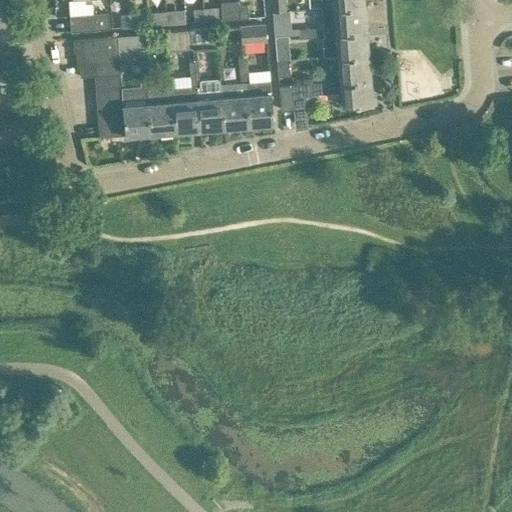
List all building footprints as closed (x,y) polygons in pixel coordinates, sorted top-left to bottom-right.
[(239,5),(238,0),(221,1),(222,19),(240,18),(239,5)] [(271,0),(272,11),(285,9),(284,0),(271,0)] [(322,31),(366,27),(364,3),(321,6),(322,19),(323,26),(322,27),(322,31)] [(247,4),(239,5),(240,18),(248,17),(247,4)] [(202,7),(203,20),(213,19),(212,6),(202,7)] [(193,8),(194,21),(203,20),(202,7),(193,8)] [(156,11),(157,23),(167,23),(166,10),(156,11)] [(166,10),(167,23),(176,22),(175,10),(166,10)] [(107,12),(92,13),(93,29),(109,28),(107,12)] [(139,12),(129,13),(130,26),(140,25),(139,12)] [(92,13),(90,13),(70,14),(71,31),(93,29),(92,13)] [(120,14),(121,27),(130,26),(129,13),(120,14)] [(265,22),(240,24),(241,42),(252,42),(266,40),(265,22)] [(204,43),(215,42),(214,27),(202,28),(190,29),(191,48),(192,47),(193,60),(189,61),(190,73),(199,73),(196,44),(204,43)] [(322,27),(308,28),(309,37),(323,36),(324,44),(325,55),(338,54),(368,52),(366,27),(322,31),(322,27)] [(298,38),(309,37),(308,28),(298,29),(298,33),(298,38)] [(191,48),(190,29),(166,31),(168,49),(191,48)] [(142,33),(116,35),(117,48),(118,60),(144,58),(142,33)] [(117,48),(116,35),(113,35),(93,37),(73,38),(74,51),(76,51),(117,48)] [(118,60),(117,48),(76,51),(77,63),(79,63),(118,60)] [(340,79),(370,76),(368,52),(338,54),(340,79)] [(239,69),(248,68),(247,56),(238,57),(239,69)] [(278,75),(290,74),(289,59),(277,60),(278,75)] [(119,72),(118,60),(79,63),(80,76),(95,74),(119,72)] [(140,77),(149,77),(148,64),(139,65),(140,77)] [(270,67),(248,70),(249,80),(271,77),(270,67)] [(240,81),(220,83),(219,83),(222,126),(247,124),(244,81),(248,81),(248,71),(248,68),(239,69),(240,81)] [(120,85),(119,72),(95,74),(96,87),(120,85)] [(171,89),(170,89),(174,130),(198,128),(195,85),(199,85),(199,80),(200,80),(199,73),(190,73),(191,85),(171,87),(171,89)] [(301,82),(291,83),(293,108),(305,107),(310,107),(317,106),(316,93),(341,91),(342,104),(372,102),(370,76),(340,79),(340,80),(311,82),(311,81),(303,82),(301,82)] [(141,90),(146,90),(150,89),(150,84),(149,77),(140,77),(141,84),(141,90)] [(219,79),(200,80),(199,80),(199,85),(195,85),(198,128),(222,126),(219,83),(220,83),(219,79)] [(247,124),(273,122),(270,79),(248,81),(244,81),(247,124)] [(291,83),(278,84),(280,109),(293,108),(291,83)] [(123,122),(99,124),(100,136),(149,132),(146,90),(141,90),(141,84),(120,86),(121,97),(121,103),(122,109),(123,122)] [(150,84),(150,89),(146,90),(149,132),(174,130),(170,89),(159,90),(158,84),(150,84)] [(120,85),(96,87),(97,99),(121,97),(120,85)] [(122,109),(121,103),(121,97),(97,99),(98,111),(122,109)] [(123,122),(122,109),(98,111),(99,124),(123,122)]
